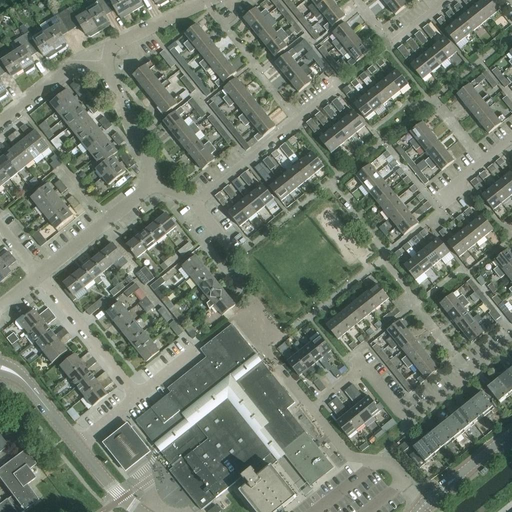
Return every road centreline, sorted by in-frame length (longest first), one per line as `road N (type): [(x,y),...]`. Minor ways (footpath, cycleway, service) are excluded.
road 1 (residential): [(311,410),(362,367),(400,414),(420,413),(511,338)]
road 2 (residential): [(196,200),(335,86)]
road 3 (residential): [(422,507),(394,464),(347,454),(311,410)]
road 4 (residential): [(138,397),(44,278)]
road 5 (residential): [(103,55),(122,84),(152,187)]
road 6 (residential): [(152,187),(44,278)]
road 7 (residential): [(220,0),(103,55)]
road 8 (residential): [(0,125),(103,55)]
